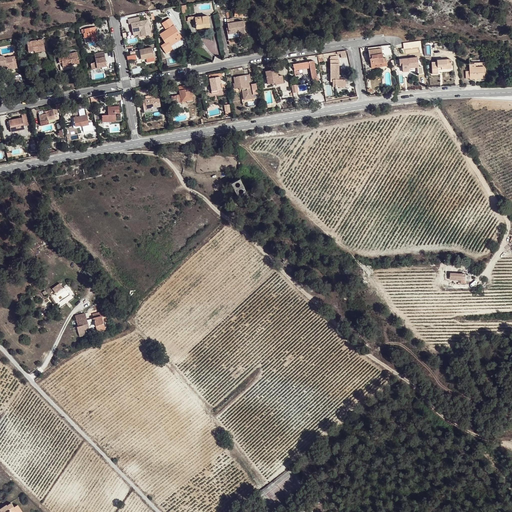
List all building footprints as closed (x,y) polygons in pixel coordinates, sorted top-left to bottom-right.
[(208,16),(195,18),(197,29),(210,27),(208,16)] [(226,18),(227,27),(228,33),(234,33),(234,37),(245,35),(242,21),(234,22),(233,17),(229,17),(229,18),(226,18)] [(140,18),(128,20),(129,25),(131,25),(133,33),(141,31),(142,37),(151,35),(148,21),(141,23),(140,18)] [(177,40),(182,37),(169,18),(162,23),(166,30),(160,34),(165,43),(161,46),(166,53),(173,49),(171,46),(178,41),(177,40)] [(228,33),(227,27),(225,27),(227,38),(234,37),(234,33),(228,33)] [(98,41),(96,31),(92,31),(91,28),(81,30),(82,33),(84,33),(86,43),(98,41)] [(27,42),(28,52),(35,51),(35,52),(45,51),(43,39),(27,42)] [(421,41),(403,43),(404,49),(421,47),(421,41)] [(387,65),(386,62),(386,58),(383,58),(383,53),(382,46),(368,48),(369,59),(371,68),(387,65)] [(152,47),(141,49),(142,52),(140,52),(141,58),(145,57),(145,58),(146,58),(147,62),(154,60),(152,47)] [(61,71),(80,67),(77,52),(66,54),(67,55),(58,57),(61,71)] [(104,52),(94,54),(96,62),(90,63),(91,69),(97,68),(102,67),(102,65),(106,65),(104,52)] [(7,70),(18,68),(15,56),(5,58),(4,56),(0,56),(0,69),(7,69),(7,70)] [(418,67),(419,67),(418,57),(399,59),(400,64),(402,64),(402,65),(403,70),(409,70),(409,68),(418,67)] [(333,86),(344,86),(344,83),(346,83),(346,79),(339,79),(337,79),(337,63),(339,63),(339,59),(331,59),(330,81),(331,81),(331,83),(333,83),(333,86)] [(442,66),(451,66),(451,59),(437,60),(437,62),(431,62),(432,73),(438,73),(438,69),(442,69),(442,66)] [(293,64),(294,69),(310,67),(310,68),(313,86),(318,85),(318,81),(320,80),(319,77),(317,77),(314,61),(293,64)] [(474,78),(477,78),(487,78),(486,64),(486,63),(485,62),(483,62),(469,63),(469,71),(466,71),(466,78),(474,78)] [(267,84),(272,84),(275,83),(275,85),(283,83),(282,75),(277,76),(276,69),(265,71),(267,84)] [(221,73),(209,75),(212,91),(217,90),(222,89),(222,87),(223,86),(223,85),(222,84),(221,83),(220,77),(222,76),(221,73)] [(245,75),(234,77),(235,84),(236,88),(239,88),(242,87),(242,89),(244,98),(250,97),(252,95),(252,93),(254,93),(253,87),(250,87),(250,85),(249,81),(246,81),(245,75)] [(187,99),(192,98),(191,91),(192,90),(191,84),(178,86),(180,95),(171,96),(173,103),(187,101),(187,99)] [(140,100),(141,105),(143,105),(145,112),(149,111),(153,110),(153,107),(160,106),(159,97),(140,100)] [(193,102),(192,98),(187,99),(187,101),(173,103),(173,106),(193,102)] [(143,105),(141,105),(143,114),(149,113),(149,111),(145,112),(143,105)] [(102,116),(102,123),(110,122),(116,122),(115,114),(119,114),(119,106),(108,107),(108,115),(102,116)] [(49,110),(47,111),(47,113),(44,114),(38,115),(41,126),(53,123),(52,120),(55,119),(53,112),(50,112),(49,110)] [(29,127),(26,115),(21,115),(22,118),(9,121),(9,122),(7,122),(8,126),(9,126),(11,132),(25,128),(24,127),(29,127)] [(73,117),(74,122),(75,126),(80,125),(80,126),(89,125),(87,115),(73,117)] [(238,197),(247,193),(240,179),(231,184),(238,197)] [(461,283),(466,283),(467,268),(447,267),(446,278),(450,278),(450,279),(462,280),(461,283)] [(59,284),(51,289),(55,293),(62,288),(59,284)] [(96,326),(94,319),(87,320),(86,316),(76,318),(78,326),(76,326),(79,336),(85,335),(84,329),(96,326)] [(105,330),(102,317),(102,316),(102,317),(94,319),(96,326),(97,332),(105,330)] [(11,511),(16,510),(11,503),(7,506),(7,505),(0,509),(0,510),(0,511),(0,510),(0,511),(11,511)]
